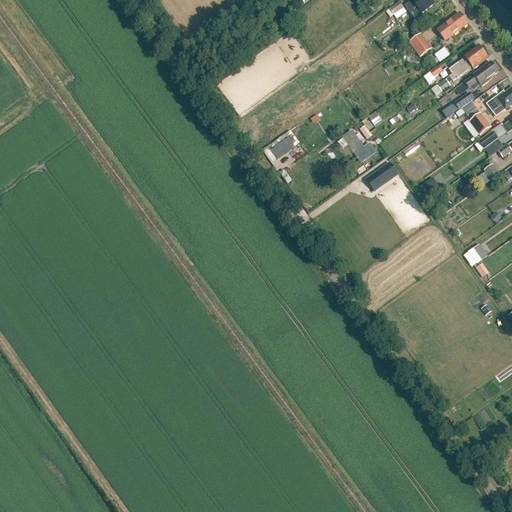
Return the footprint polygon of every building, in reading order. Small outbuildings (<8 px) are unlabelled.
[(414,0),(410,3),(420,15),(428,9),(425,5),(431,0),(414,0)] [(399,3),(389,11),(396,20),(406,13),(399,3)] [(445,41),(449,38),(449,39),(467,26),(459,15),(444,27),(445,28),(438,32),(445,41)] [(432,50),(420,35),(409,44),(420,59),(432,50)] [(452,76),(482,53),(478,47),(463,58),(464,60),(449,71),(452,76)] [(439,63),(449,55),(443,48),(433,55),(439,63)] [(487,60),(482,53),(452,76),(449,78),(452,83),(453,83),(471,69),(472,71),(487,60)] [(488,81),(498,74),(490,64),(464,84),(469,90),(470,89),(477,83),(480,87),(481,89),(489,83),(488,81)] [(434,79),(442,73),(438,67),(430,74),(423,79),(428,86),(435,81),(434,79)] [(441,93),(449,87),(445,81),(437,87),(441,93)] [(486,106),(495,118),(510,107),(511,108),(511,106),(511,89),(505,95),(503,93),(486,106)] [(469,94),(454,105),(455,106),(447,112),(451,117),(458,111),(459,112),(474,101),(469,94)] [(409,115),(414,111),(411,106),(406,109),(409,115)] [(465,115),(461,111),(455,115),(459,119),(465,115)] [(371,123),(378,118),(375,113),(368,118),(371,123)] [(468,123),(479,138),(492,129),(480,114),(468,123)] [(374,127),(381,122),(378,118),(371,123),(374,127)] [(511,120),(503,127),(501,125),(492,133),(498,140),(506,134),(507,136),(511,131),(511,120)] [(365,128),(360,131),(367,141),(372,137),(365,128)] [(492,133),(479,144),(481,146),(484,150),(498,140),(492,133)] [(351,137),(351,138),(346,141),(346,140),(342,142),(344,148),(347,146),(348,148),(355,146),(353,141),(355,140),(353,136),(351,137)] [(277,161),(293,148),(287,140),(271,152),(277,161)] [(511,152),(507,146),(497,153),(503,160),(511,153),(511,152)] [(500,176),(492,166),(484,172),(485,174),(477,179),(483,187),(500,176)] [(382,170),(366,181),(373,191),(389,180),(382,170)] [(508,183),(511,180),(507,174),(503,176),(508,183)] [(445,214),(451,206),(446,201),(439,209),(445,214)] [(497,224),(501,218),(495,213),(490,219),(497,224)] [(476,265),(487,258),(479,246),(468,254),(476,265)] [(472,269),(476,265),(468,254),(463,257),(472,269)] [(483,264),(476,268),(483,278),(489,273),(483,264)] [(485,317),(491,313),(486,306),(481,311),(485,317)]
